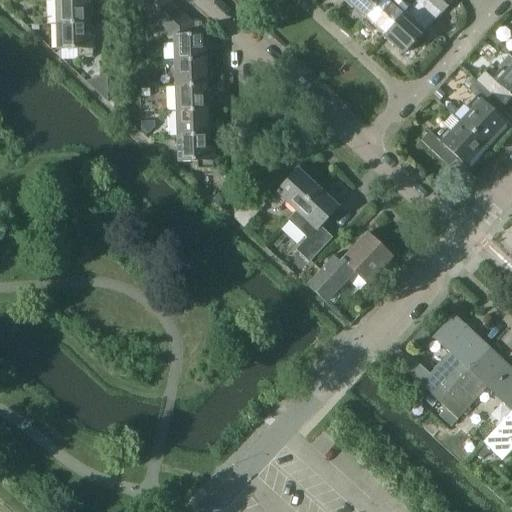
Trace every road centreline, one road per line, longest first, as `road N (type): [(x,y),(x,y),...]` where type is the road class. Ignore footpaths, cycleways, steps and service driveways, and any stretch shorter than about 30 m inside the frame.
road 1 (residential): [(205,511),(457,241)]
road 2 (residential): [(361,144),(205,0)]
road 3 (residential): [(405,97),(300,0)]
road 4 (residential): [(457,241),(361,144)]
